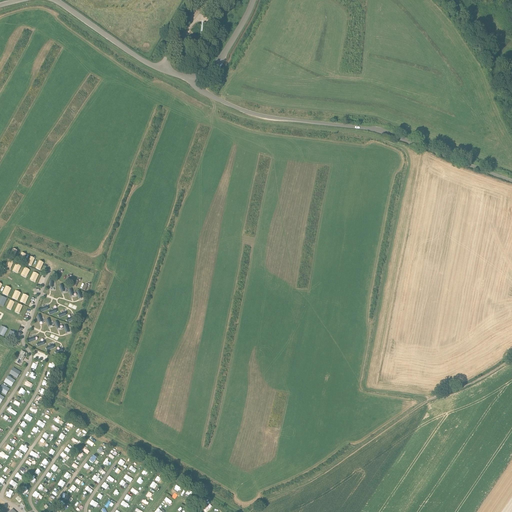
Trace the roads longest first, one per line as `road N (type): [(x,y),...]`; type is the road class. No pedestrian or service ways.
road 1 (unclassified): [(511,180),(371,128),(249,112),(190,77)]
road 2 (unclassified): [(190,77),(149,64),(55,0)]
